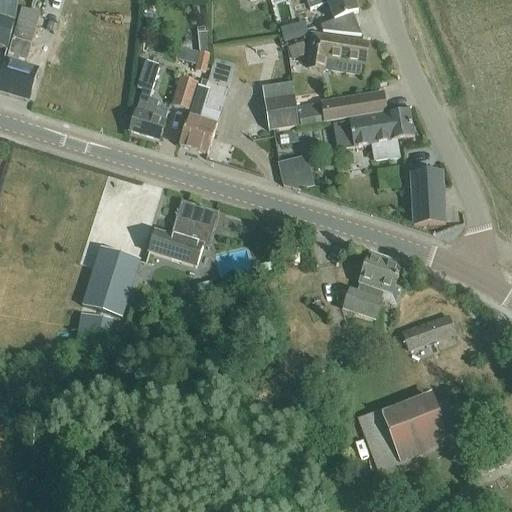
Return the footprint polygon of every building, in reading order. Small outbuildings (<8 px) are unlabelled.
[(0,0),(0,76),(7,53),(8,53),(14,24),(17,0),(0,0)] [(275,0),(280,22),(299,18),(295,0),(275,0)] [(305,0),(310,11),(328,5),(334,23),(358,14),(352,0),(305,0)] [(0,84),(0,95),(28,104),(38,72),(25,68),(40,16),(22,10),(0,84)] [(287,38),(310,36),(310,23),(287,24),(287,38)] [(199,53),(194,73),(204,75),(209,54),(208,35),(198,36),(199,53)] [(254,59),(283,53),(280,39),(251,46),(254,59)] [(313,39),(308,71),(322,73),(363,79),(365,66),(368,48),(313,39)] [(308,57),(303,45),(288,50),(292,63),(308,57)] [(215,62),(208,84),(228,90),(234,68),(215,62)] [(143,94),(141,100),(131,134),(159,142),(168,114),(156,111),(158,105),(149,102),(159,69),(144,65),(136,92),(143,94)] [(181,82),(173,109),(187,113),(195,86),(181,82)] [(262,90),(264,103),(268,133),(299,129),(292,86),(262,90)] [(179,149),(207,157),(220,117),(204,112),(210,92),(198,89),(188,120),(179,149)] [(323,106),(297,110),(299,118),(301,129),(385,115),(382,98),(323,108),(323,106)] [(337,154),(371,148),(374,164),(389,161),(389,163),(398,161),(395,144),(414,141),(410,114),(333,127),(337,154)] [(282,138),(292,153),(305,144),(295,130),(282,138)] [(307,159),(278,166),(283,189),(301,193),(315,189),(307,159)] [(410,177),(414,229),(446,227),(442,175),(410,177)] [(202,249),(208,251),(219,216),(202,211),(202,210),(199,209),(198,210),(182,205),(171,239),(155,234),(148,255),(196,270),(202,249)] [(229,236),(240,237),(241,222),(230,221),(229,236)] [(100,251),(82,309),(123,322),(141,264),(100,251)] [(401,291),(394,289),(401,267),(371,257),(361,286),(362,287),(359,295),(351,292),(344,312),(375,322),(381,303),(395,308),(401,291)] [(262,298),(257,285),(233,294),(237,306),(262,298)] [(403,337),(408,352),(453,337),(448,322),(403,337)] [(88,345),(92,356),(126,344),(123,333),(88,345)] [(358,423),(378,475),(381,482),(467,449),(457,422),(454,423),(448,406),(435,411),(429,398),(381,416),(380,414),(358,423)] [(468,456),(477,479),(511,465),(502,442),(468,456)] [(302,466),(281,475),(284,481),(305,473),(302,466)] [(325,489),(330,502),(348,495),(344,482),(325,489)]
